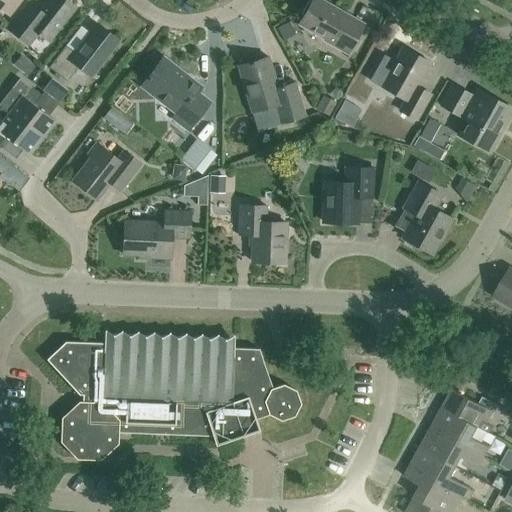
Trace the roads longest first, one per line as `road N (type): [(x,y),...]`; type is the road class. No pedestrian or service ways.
road 1 (residential): [(0,488),(60,504),(241,510),(348,499)]
road 2 (residential): [(76,291),(317,302)]
road 3 (residential): [(85,119),(30,192),(78,233),(76,291)]
road 4 (residential): [(348,499),(384,409),(390,309)]
road 5 (residential): [(435,292),(376,251),(320,248),(317,302)]
road 6 (residential): [(435,292),(480,248),(511,193)]
road 7 (residential): [(245,0),(223,15),(182,22),(133,0)]
